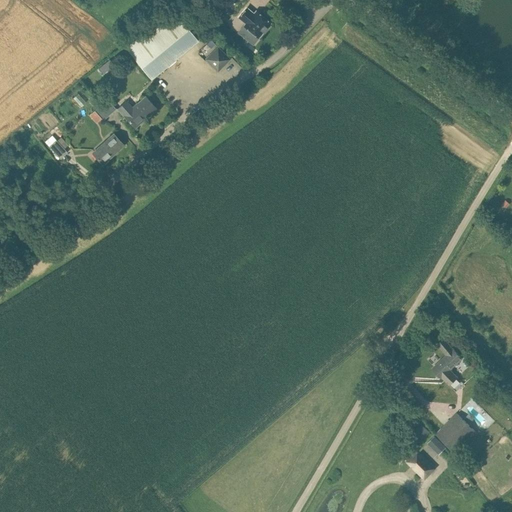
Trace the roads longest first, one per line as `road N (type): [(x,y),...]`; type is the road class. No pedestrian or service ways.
road 1 (unclassified): [(511,147),(291,511)]
road 2 (unclassified): [(100,184),(189,108),(270,61),(333,0)]
road 3 (unclassified): [(511,116),(349,0)]
road 4 (track): [(0,256),(100,184)]
